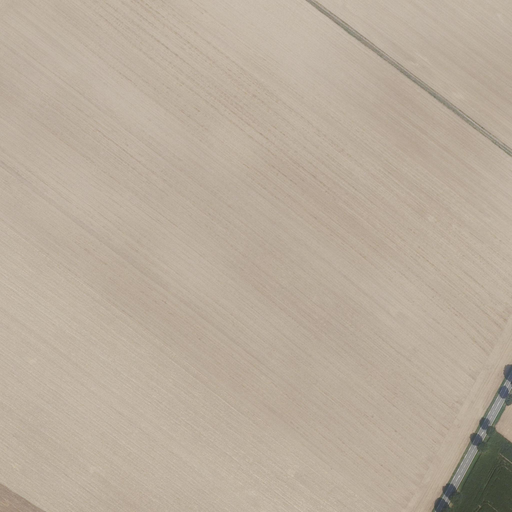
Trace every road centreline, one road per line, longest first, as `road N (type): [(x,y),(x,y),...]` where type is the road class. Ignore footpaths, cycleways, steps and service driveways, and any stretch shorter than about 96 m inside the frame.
road 1 (track): [(299,0),(511,157)]
road 2 (primary): [(511,379),(440,511)]
